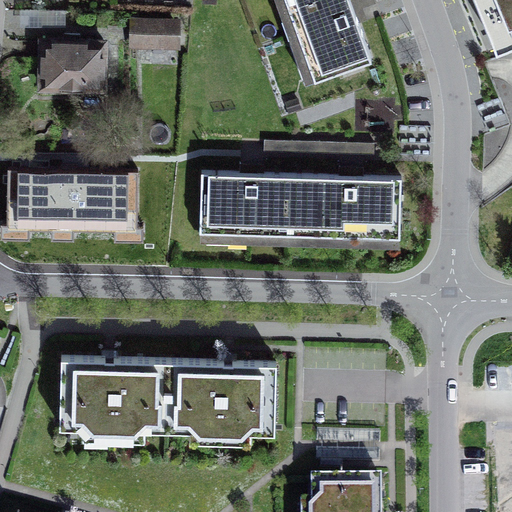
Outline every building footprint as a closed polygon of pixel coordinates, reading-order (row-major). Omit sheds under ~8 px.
[(304,46),(315,78),(372,57),(351,0),(287,0),(294,20),(299,18),(308,44),(304,46)] [(511,0),(477,0),(496,48),(511,41),(511,0)] [(175,22),(135,22),(134,42),(175,42),(175,22)] [(104,41),(43,40),(41,92),(60,92),(60,85),(103,87),(104,41)] [(153,157),(1,154),(0,193),(0,238),(151,241),(153,157)] [(261,231),(287,232),(288,172),(201,170),(200,230),(235,230),(235,226),(261,226),(261,231)] [(365,234),(400,235),(401,175),(288,172),(287,232),(338,233),(338,229),(365,229),(365,234)] [(63,356),(62,426),(87,427),(87,423),(141,424),(141,427),(168,428),(170,358),(63,356)] [(275,431),(277,361),(170,358),(168,428),(194,429),(194,425),(247,427),(247,431),(275,431)] [(511,511),(511,420),(494,421),(497,511),(511,511)] [(379,460),(380,431),(317,429),(316,458),(379,460)] [(381,511),(381,478),(311,479),(311,502),(301,502),(301,511),(381,511)]
